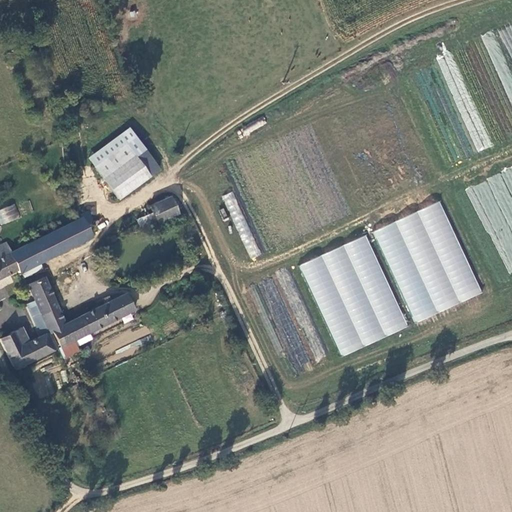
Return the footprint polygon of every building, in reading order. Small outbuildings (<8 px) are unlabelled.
[(128,128),(87,157),(116,200),(158,170),(128,128)] [(511,169),(466,186),(480,226),(490,219),(507,219),(507,226),(492,231),(491,231),(506,273),(510,273),(511,272),(511,198),(510,196),(495,196),(504,193),(511,193),(511,169)] [(235,191),(224,194),(247,260),(258,256),(235,191)] [(151,206),(157,222),(177,213),(170,197),(151,206)] [(442,202),(375,229),(412,323),(480,296),(442,202)] [(15,204),(0,209),(0,224),(20,218),(15,204)] [(18,269),(17,270),(19,273),(20,273),(91,237),(83,223),(91,220),(86,210),(78,213),(80,218),(10,253),(9,254),(18,269)] [(339,356),(407,329),(368,235),(300,263),(339,356)] [(0,278),(17,270),(18,269),(9,254),(10,253),(4,243),(0,245),(0,278)] [(60,347),(73,341),(133,311),(125,295),(111,301),(109,296),(103,299),(105,304),(64,324),(64,320),(44,277),(27,286),(34,301),(40,312),(49,332),(52,331),(60,347)] [(32,316),(40,312),(34,301),(27,305),(32,316)] [(31,316),(41,337),(49,332),(40,312),(32,316),(31,316)] [(0,338),(0,340),(15,370),(57,349),(49,332),(41,337),(29,342),(21,328),(0,338)] [(60,347),(64,357),(77,350),(73,341),(60,347)]
